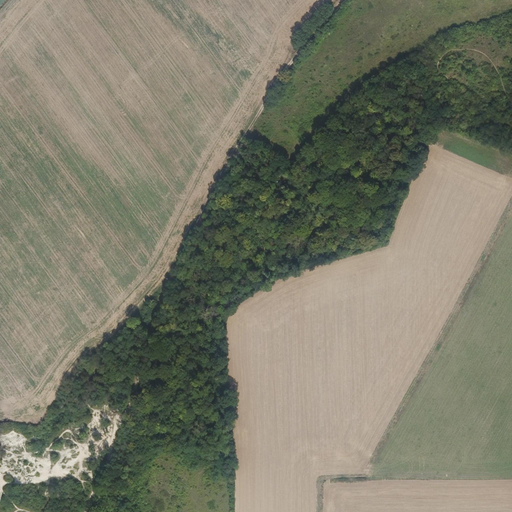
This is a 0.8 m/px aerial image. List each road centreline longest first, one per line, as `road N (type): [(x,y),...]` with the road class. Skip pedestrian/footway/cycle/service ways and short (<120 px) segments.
road 1 (track): [(340,0),(222,169),(154,324),(89,511)]
road 2 (track): [(362,477),(511,203)]
road 3 (track): [(318,511),(319,485),(328,478),(511,475)]
